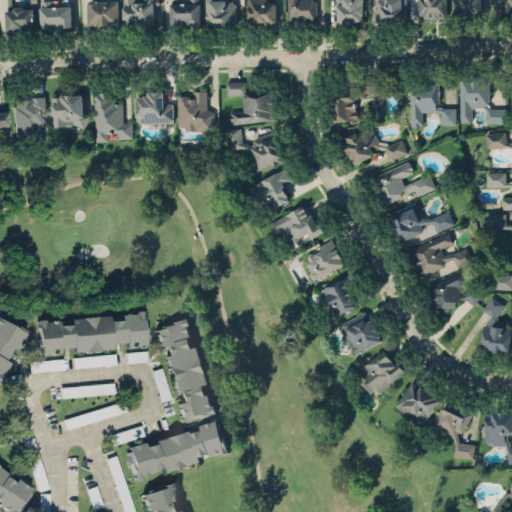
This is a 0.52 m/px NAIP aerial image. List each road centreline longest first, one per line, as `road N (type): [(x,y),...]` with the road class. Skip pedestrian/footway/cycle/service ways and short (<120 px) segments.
road 1 (residential): [(0,65),(398,53),(511,39)]
road 2 (residential): [(511,379),(462,372),(416,337),(308,139),(302,56)]
